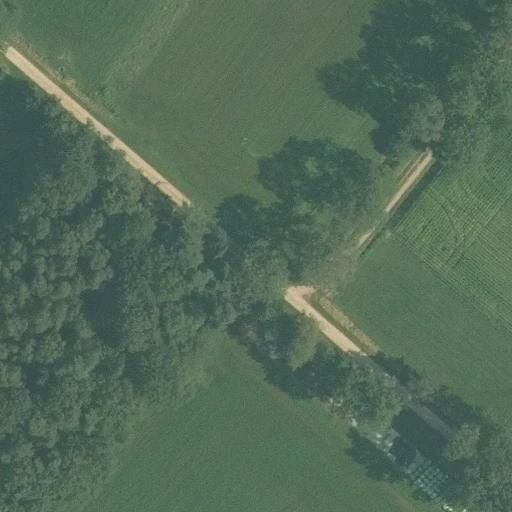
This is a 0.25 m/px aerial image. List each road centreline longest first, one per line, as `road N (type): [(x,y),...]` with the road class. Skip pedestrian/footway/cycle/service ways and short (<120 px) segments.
road 1 (track): [(511,488),(0,44)]
road 2 (track): [(511,35),(298,301)]
